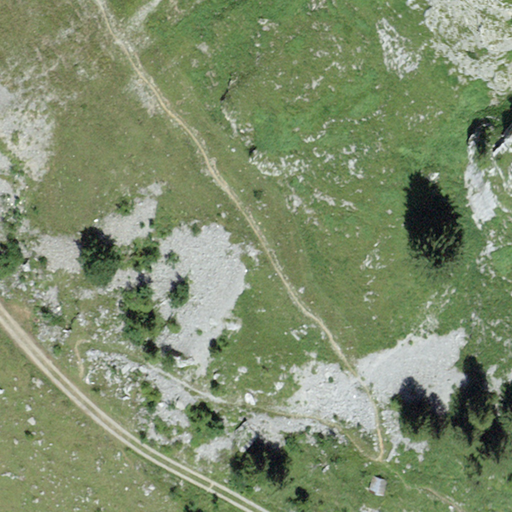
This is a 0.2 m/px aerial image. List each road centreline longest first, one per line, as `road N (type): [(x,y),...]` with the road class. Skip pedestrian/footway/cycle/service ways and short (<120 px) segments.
road 1 (track): [(257,511),(169,464),(75,395)]
road 2 (track): [(75,395),(0,301)]
